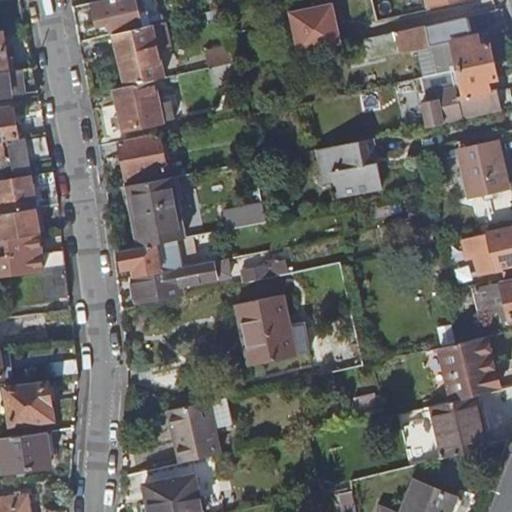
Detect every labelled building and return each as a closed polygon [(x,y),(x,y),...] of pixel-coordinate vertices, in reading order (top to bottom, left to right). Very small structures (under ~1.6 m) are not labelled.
[(143,30),(144,30),(137,0),(111,0),(94,4),(100,27),(111,24),(114,37),(115,37),(143,30)] [(338,1),(292,7),(298,48),(344,41),(338,1)] [(452,72),(495,63),(491,44),(494,44),(493,34),(472,39),(468,19),(397,34),(401,52),(419,48),(425,78),(452,72)] [(150,57),(159,54),(152,27),(144,30),(143,30),(150,57)] [(150,57),(143,30),(115,37),(128,88),(155,81),(165,79),(159,54),(150,57)] [(5,32),(0,32),(0,69),(10,67),(5,32)] [(369,59),(401,52),(397,34),(365,40),(369,59)] [(499,81),(495,63),(452,72),(455,88),(436,92),(438,101),(423,104),(428,128),(505,111),(501,91),(493,93),(490,83),(499,81)] [(0,97),(40,93),(35,68),(0,72),(0,97)] [(155,82),(155,81),(128,88),(116,90),(125,132),(164,124),(155,82)] [(0,143),(19,140),(15,110),(0,112),(0,143)] [(161,134),(120,142),(128,181),(169,173),(161,134)] [(28,163),(52,159),(47,135),(19,140),(0,143),(0,160),(7,160),(9,166),(13,165),(15,173),(29,171),(28,163)] [(374,139),(319,150),(324,175),(335,183),(338,198),(384,189),(380,171),(376,169),(374,157),(377,153),(374,139)] [(502,143),(463,151),(473,197),(511,189),(502,143)] [(0,199),(15,196),(18,212),(35,209),(37,209),(35,203),(58,199),(54,172),(0,180),(0,199)] [(189,239),(177,178),(130,188),(142,249),(183,241),(189,239)] [(245,182),(201,190),(208,230),(252,221),(245,182)] [(0,212),(0,215),(18,212),(15,196),(0,199),(0,212)] [(0,240),(40,234),(35,209),(18,212),(0,215),(0,240)] [(511,230),(464,242),(469,260),(478,258),(483,276),(506,270),(508,276),(511,274),(511,230)] [(47,275),(68,272),(65,252),(44,254),(41,234),(40,234),(0,240),(0,277),(47,271),(47,275)] [(140,278),(189,268),(183,241),(142,249),(123,252),(127,271),(138,269),(140,278)] [(219,262),(189,268),(140,278),(135,279),(141,306),(187,296),(185,287),(223,279),(219,262)] [(246,284),(272,278),(270,265),(243,270),(246,284)] [(47,275),(45,276),(48,301),(71,298),(68,272),(47,275)] [(509,280),(498,282),(499,290),(506,289),(511,313),(511,283),(510,284),(509,280)] [(239,305),(244,330),(249,329),(257,365),(298,357),(286,296),(239,305)] [(492,372),(499,371),(492,338),(485,340),(492,372)] [(504,390),(499,371),(492,372),(485,340),(459,345),(444,349),(456,401),(479,396),(504,390)] [(53,378),(80,375),(78,360),(51,363),(53,378)] [(57,385),(55,385),(55,387),(52,387),(51,384),(49,383),(49,386),(9,392),(13,425),(54,420),(54,422),(56,421),(53,401),(56,401),(57,402),(59,402),(57,385)] [(492,448),(479,396),(456,401),(431,407),(442,454),(440,455),(441,460),(492,448)] [(213,403),(220,435),(226,434),(225,429),(236,425),(229,399),(213,403)] [(225,454),(220,435),(213,403),(177,411),(184,441),(178,442),(183,464),(225,454)] [(171,412),(178,442),(184,441),(177,411),(171,412)] [(49,432),(2,439),(7,473),(54,467),(49,432)] [(206,511),(199,477),(148,487),(152,511),(206,511)] [(417,483),(405,511),(453,511),(459,499),(417,483)] [(359,511),(356,494),(342,497),(345,511),(359,511)] [(0,499),(0,511),(33,511),(31,495),(0,499)]
